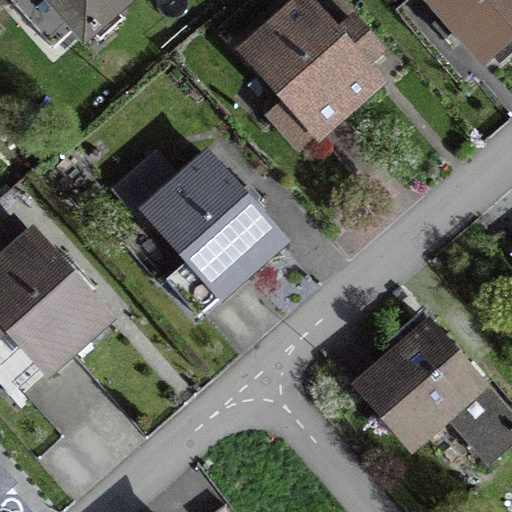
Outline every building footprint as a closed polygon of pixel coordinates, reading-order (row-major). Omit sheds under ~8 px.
[(51,0),(83,35),(86,31),(97,43),(120,23),(109,11),(121,0),(51,0)] [(482,67),(511,40),(511,0),(430,0),(427,3),(441,19),(430,28),(442,42),(453,33),(482,67)] [(244,56),(316,138),(375,86),(302,4),(244,56)] [(159,275),(196,317),(278,246),(206,163),(179,186),(154,157),(112,194),(137,222),(128,230),(164,271),(159,275)] [(45,374),(104,322),(31,240),(0,267),(0,328),(2,327),(45,374)] [(427,329),(356,391),(409,451),(449,416),(488,462),(511,440),(511,428),(479,390),(480,390),(427,329)]
